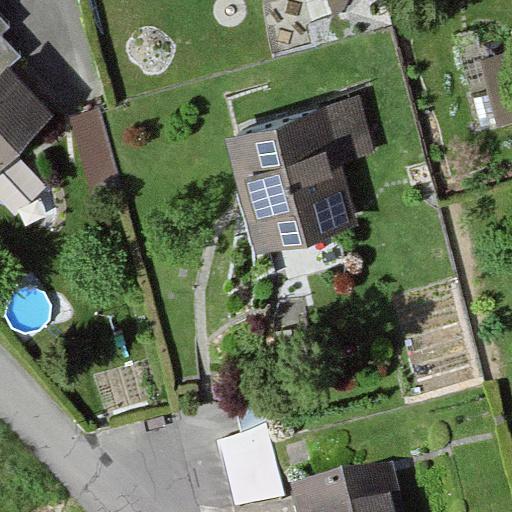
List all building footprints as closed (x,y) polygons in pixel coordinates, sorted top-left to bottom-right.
[(0,161),(63,108),(0,34),(0,161)] [(80,164),(110,164),(109,96),(79,97),(80,164)] [(315,106),(213,133),(245,253),(347,226),(315,106)] [(231,497),(283,488),(270,409),(218,417),(231,497)] [(389,511),(379,469),(277,493),(282,511),(389,511)]
